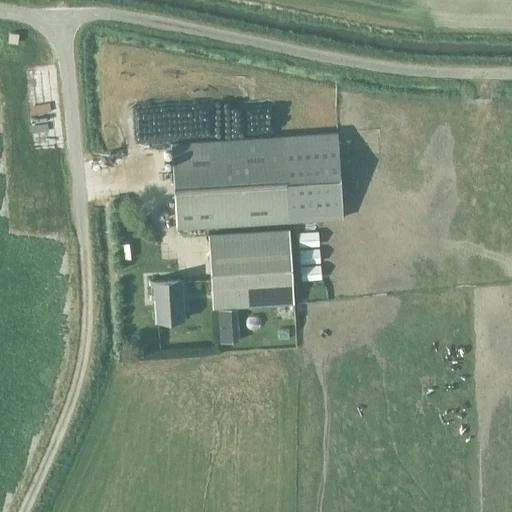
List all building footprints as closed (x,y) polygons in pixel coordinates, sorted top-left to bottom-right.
[(337,132),(283,135),(170,142),(175,228),(343,217),(337,132)] [(293,302),(288,229),(207,234),(212,307),(293,302)] [(317,234),(298,235),(299,249),(318,248),(317,234)] [(318,251),(299,253),(300,266),(319,265),(318,251)] [(319,268),(300,269),(301,282),(320,281),(319,268)] [(156,320),(182,319),(180,279),(150,280),(151,298),(155,297),(156,320)] [(235,313),(218,314),(219,343),(237,343),(235,313)]
